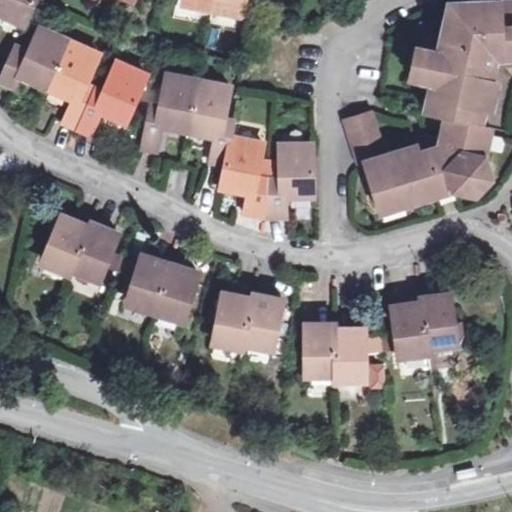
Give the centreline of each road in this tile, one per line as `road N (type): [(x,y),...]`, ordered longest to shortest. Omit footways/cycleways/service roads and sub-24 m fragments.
road 1 (residential): [(338,256),(255,247),(52,159),(0,122)]
road 2 (residential): [(405,0),(366,21),(339,60),(338,256)]
road 3 (tertiary): [(511,480),(316,507)]
road 4 (unclassified): [(148,450),(149,430),(108,398),(0,351)]
road 5 (residential): [(511,252),(498,239),(464,232),(338,256)]
road 6 (tertiary): [(316,507),(148,450)]
road 7 (tertiary): [(148,450),(0,408)]
